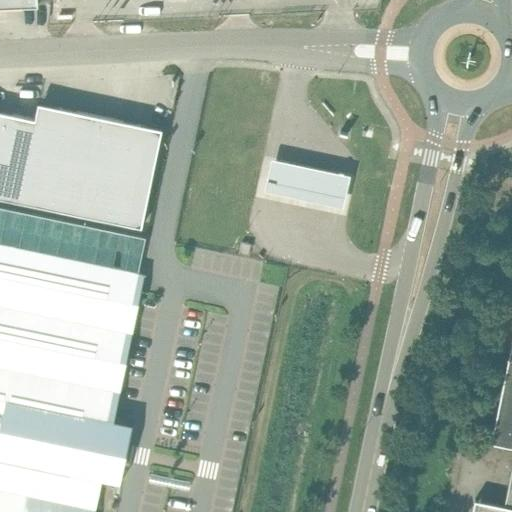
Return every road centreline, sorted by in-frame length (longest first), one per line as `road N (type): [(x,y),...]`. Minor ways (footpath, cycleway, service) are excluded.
road 1 (unclassified): [(420,52),(300,45),(0,55)]
road 2 (secondary): [(436,93),(403,282),(404,333)]
road 3 (secondary): [(404,333),(427,286),(469,104)]
road 4 (secondary): [(365,511),(404,333)]
